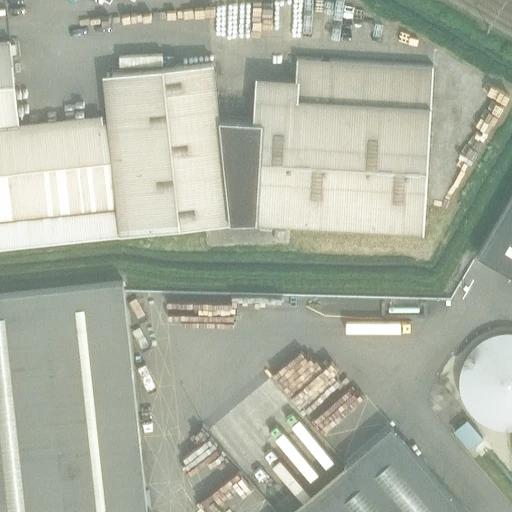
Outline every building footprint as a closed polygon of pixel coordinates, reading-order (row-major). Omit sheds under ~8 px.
[(0,245),(129,232),(129,231),(229,221),(255,220),(423,229),(432,65),(296,58),(294,98),(262,96),(260,124),(218,118),(212,62),(211,51),(111,61),(117,121),(19,131),(10,41),(0,42),(0,245)] [(489,113),(495,102),(460,83),(454,94),(489,113)] [(511,275),(511,193),(476,254),(511,275)] [(463,511),(391,426),(289,511),(146,511),(123,288),(122,280),(0,292),(0,511),(463,511)] [(372,328),(372,296),(304,296),(304,312),(313,312),(313,328),(372,328)] [(511,330),(509,331),(499,331),(490,333),(480,338),(473,344),(466,352),(462,359),(459,369),(458,379),(458,389),(461,398),(466,407),(472,415),(480,421),(487,425),(496,428),(506,429),(511,428),(511,330)] [(316,420),(364,390),(357,380),(310,410),(316,420)] [(465,412),(451,425),(468,444),(482,431),(465,412)] [(291,491),(304,481),(304,480),(320,468),(320,467),(332,457),(307,425),(279,446),(281,449),(267,459),(291,491)] [(205,477),(232,511),(241,511),(243,511),(212,471),(205,477)]
